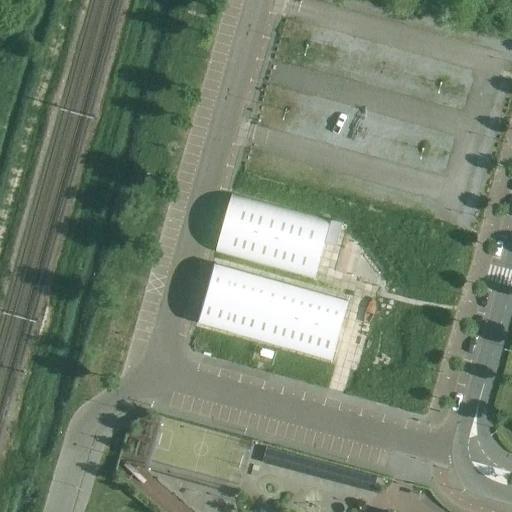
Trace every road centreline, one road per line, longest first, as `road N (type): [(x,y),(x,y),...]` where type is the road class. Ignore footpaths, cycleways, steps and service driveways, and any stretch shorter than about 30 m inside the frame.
road 1 (track): [(146,0),(17,456),(25,469),(64,481)]
road 2 (unclassified): [(154,377),(258,0)]
road 3 (unclassified): [(154,377),(467,455)]
road 4 (unclassified): [(55,511),(81,428),(154,377)]
road 5 (unclassified): [(467,455),(511,285)]
